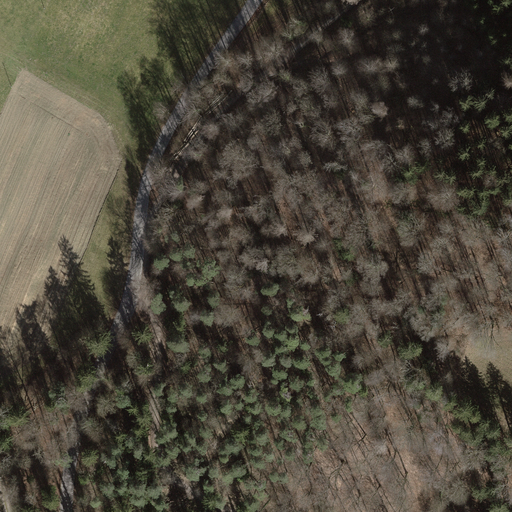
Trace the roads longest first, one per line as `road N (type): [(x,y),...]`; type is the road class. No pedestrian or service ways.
road 1 (tertiary): [(255,0),(179,109),(148,180),(130,293),(93,385),(70,511)]
road 2 (track): [(142,216),(208,124),(296,39),(354,0)]
road 3 (track): [(130,293),(157,323),(155,422),(168,470),(231,511)]
